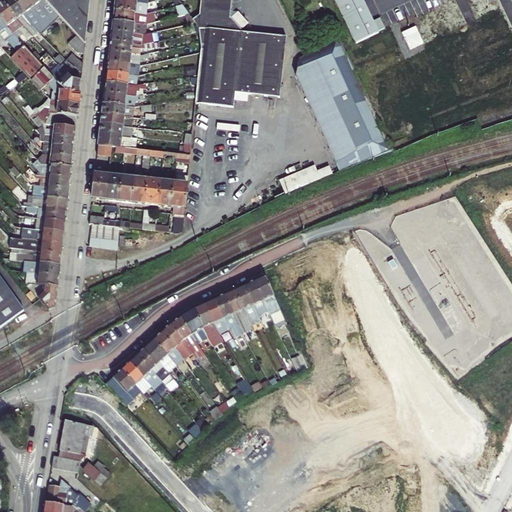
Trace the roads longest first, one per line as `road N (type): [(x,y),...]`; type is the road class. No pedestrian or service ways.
road 1 (residential): [(56,374),(101,0)]
road 2 (residential): [(302,241),(185,298),(113,357),(56,374)]
road 3 (residential): [(53,394),(101,409),(198,511)]
road 4 (residential): [(31,511),(53,394)]
